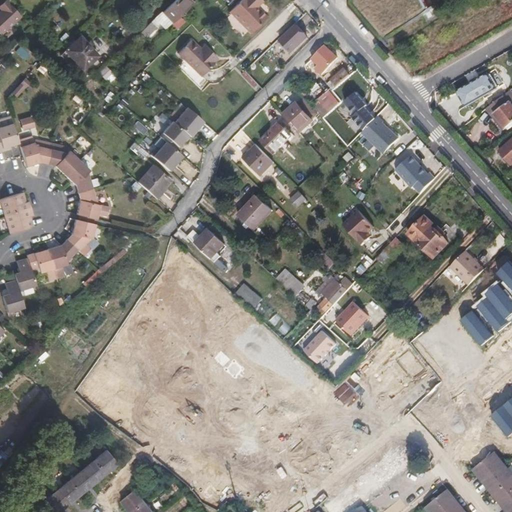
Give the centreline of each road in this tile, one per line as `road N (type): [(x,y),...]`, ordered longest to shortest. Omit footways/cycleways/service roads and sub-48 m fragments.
road 1 (unknown): [(321,491),(237,380),(217,371),(141,448),(105,507)]
road 2 (residential): [(339,21),(213,150),(208,180),(161,235)]
road 3 (residential): [(423,443),(401,430),(296,511)]
road 4 (primary): [(511,215),(408,99)]
road 5 (residential): [(297,511),(402,432),(423,443)]
road 6 (residential): [(6,175),(47,191),(55,210),(42,232),(0,250)]
road 7 (residential): [(408,99),(511,35)]
